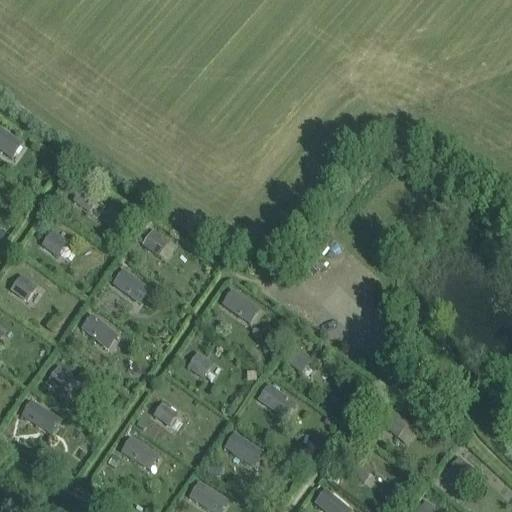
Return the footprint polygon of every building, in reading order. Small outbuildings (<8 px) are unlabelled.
[(0,133),(0,153),(5,156),(14,143),(0,133)] [(72,204),(88,215),(97,203),(89,198),(92,194),(83,188),(72,204)] [(142,248),(158,259),(167,247),(160,242),(162,238),(153,232),(142,248)] [(69,250),(49,234),(39,246),(59,262),(69,250)] [(124,272),(112,287),(131,301),(142,286),(140,285),(134,281),(124,272)] [(10,294),(27,304),(35,292),(28,288),(31,283),(21,277),(10,294)] [(232,292),(222,306),(250,326),(260,312),(232,292)] [(91,320),(81,332),(101,348),(111,336),(91,320)] [(302,377),(311,364),(303,359),(306,355),(297,349),(286,366),(302,377)] [(187,371),(202,381),(211,369),(204,364),(206,361),(197,355),(187,371)] [(67,374),(58,368),(47,385),(63,395),(72,382),(64,377),(67,374)] [(298,407),(268,387),(257,403),(286,423),(298,407)] [(30,406),(21,420),(43,434),(52,420),(30,406)] [(153,419),(168,429),(177,416),(162,406),(153,419)] [(382,430),(398,441),(406,429),(400,424),(402,420),(393,414),(382,430)] [(234,438),(225,451),(246,466),(255,452),(234,438)] [(130,441),(122,455),(143,468),(152,455),(130,441)] [(349,474),(364,486),(373,474),(366,468),(368,465),(360,459),(349,474)] [(447,473),(463,486),(471,475),(464,469),(467,465),(459,459),(447,473)] [(199,486),(190,500),(208,511),(212,511),(220,500),(199,486)] [(325,495),(315,507),(320,511),(343,511),(345,511),(325,495)] [(431,511),(434,509),(426,503),(419,511),(431,511)]
